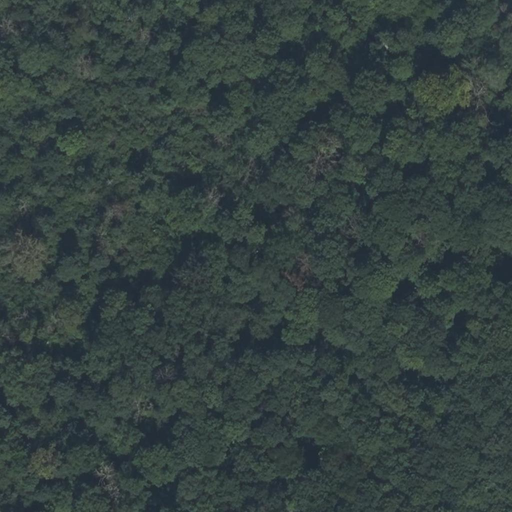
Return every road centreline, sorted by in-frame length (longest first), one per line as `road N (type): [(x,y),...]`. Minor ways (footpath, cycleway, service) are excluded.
road 1 (track): [(511,213),(419,85),(363,35),(290,0)]
road 2 (track): [(64,511),(0,389)]
